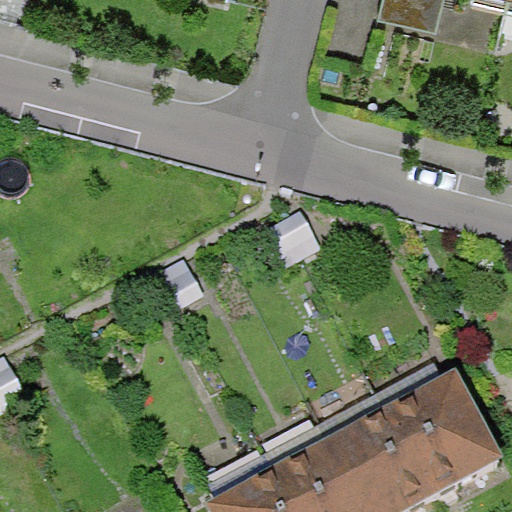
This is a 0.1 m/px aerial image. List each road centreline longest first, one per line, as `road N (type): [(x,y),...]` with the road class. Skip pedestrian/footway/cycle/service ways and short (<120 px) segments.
road 1 (residential): [(0,79),(269,151)]
road 2 (residential): [(269,151),(511,216)]
road 3 (residential): [(269,151),(305,0)]
